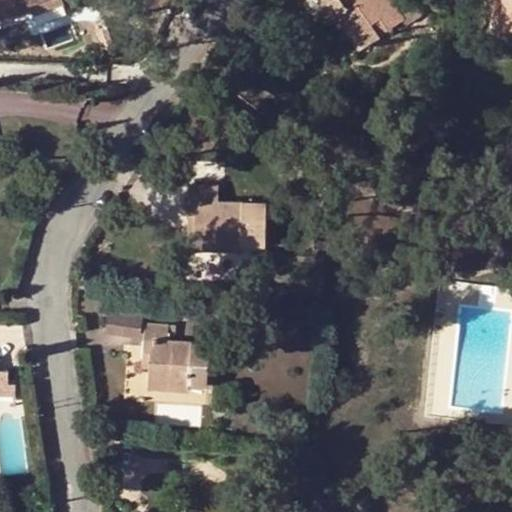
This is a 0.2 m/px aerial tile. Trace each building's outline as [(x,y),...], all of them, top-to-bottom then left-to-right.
[(21,0),(24,0),(26,4),(35,0),(0,0),(0,19),(21,12),(18,2),(21,0)] [(21,0),(18,2),(21,12),(28,10),(26,4),(24,0),(21,0)] [(62,0),(35,0),(26,4),(28,10),(30,15),(64,3),(62,0)] [(358,0),(357,1),(355,0),(325,0),(327,2),(321,5),(319,6),(329,19),(335,15),(346,31),(351,27),(364,46),(380,37),(372,24),(379,18),(388,30),(402,20),(407,25),(422,16),(411,0),(358,0)] [(351,27),(346,31),(358,50),(364,46),(351,27)] [(188,183),(187,215),(196,216),(194,228),(194,241),(240,243),(264,243),(266,202),(218,200),(218,184),(188,183)] [(196,216),(187,215),(186,228),(194,228),(196,216)] [(240,243),(194,241),(194,249),(240,250),(240,243)] [(145,321),(143,355),(150,355),(148,366),(148,379),(188,382),(207,383),(208,341),(174,339),(175,324),(145,321)] [(6,369),(0,368),(0,394),(13,395),(13,383),(6,382),(6,369)] [(188,382),(148,379),(148,387),(188,390),(188,382)] [(335,511),(337,495),(312,493),(310,511),(335,511)]
